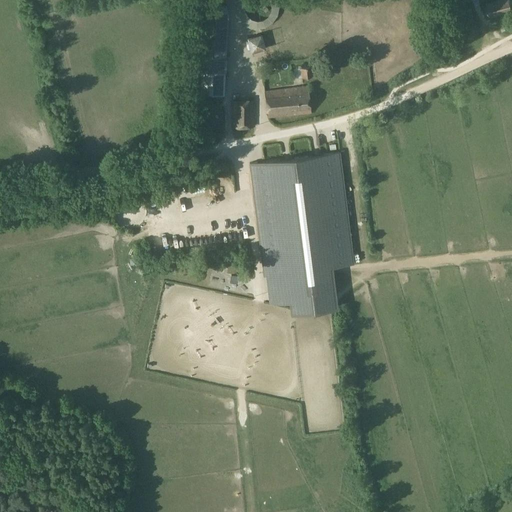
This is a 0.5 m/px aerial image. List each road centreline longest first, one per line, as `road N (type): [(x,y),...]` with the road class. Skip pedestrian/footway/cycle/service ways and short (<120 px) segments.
road 1 (track): [(0,192),(230,145)]
road 2 (residential): [(230,145),(387,104)]
road 3 (track): [(387,104),(511,47)]
